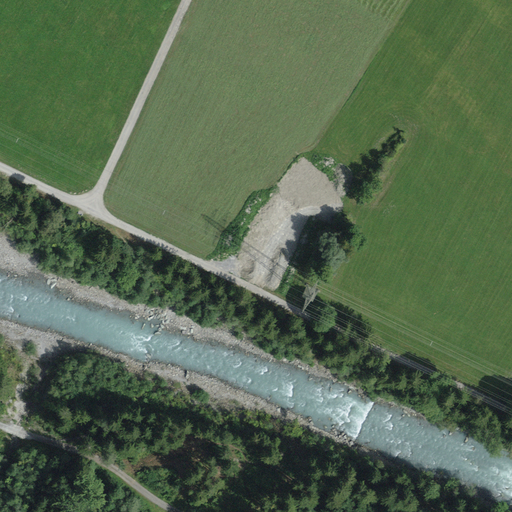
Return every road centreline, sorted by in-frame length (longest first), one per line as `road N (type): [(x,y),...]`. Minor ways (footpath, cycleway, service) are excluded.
road 1 (track): [(0,162),(511,414)]
road 2 (track): [(98,210),(192,0)]
road 3 (track): [(33,441),(175,511)]
